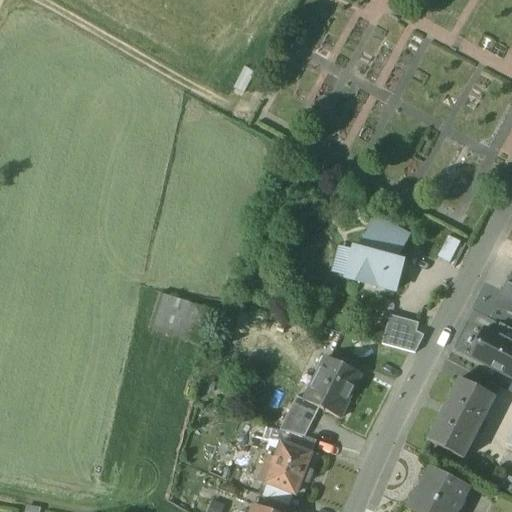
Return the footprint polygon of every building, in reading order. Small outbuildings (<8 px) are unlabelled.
[(233,89),(244,94),(255,73),(244,68),(233,89)] [(377,286),(396,291),(404,264),(396,262),(408,239),(380,223),(370,240),(364,237),(357,251),(352,250),(344,277),(359,281),(357,284),(359,285),(362,278),(375,285),(373,288),(375,289),(377,286)] [(449,265),(460,243),(448,236),(437,258),(449,265)] [(511,277),(496,308),(508,314),(507,314),(511,316),(511,277)] [(147,331),(201,348),(212,312),(158,295),(147,331)] [(381,345),(414,354),(423,336),(416,332),(418,324),(389,316),(381,345)] [(511,345),(511,331),(499,325),(493,335),(511,345)] [(471,358),(505,376),(511,362),(511,345),(493,335),(485,331),(471,358)] [(318,409),(339,419),(348,402),(346,402),(360,375),(326,358),(304,401),(304,402),(318,409)] [(202,377),(197,393),(212,398),(217,381),(202,377)] [(427,442),(463,460),(494,399),(459,380),(427,442)] [(275,387),(265,407),(277,412),(286,393),(275,387)] [(285,433),(304,438),(318,409),(304,402),(304,401),(296,397),(279,431),(285,433)] [(511,426),(503,444),(511,448),(511,426)] [(280,446),(281,444),(285,433),(279,431),(265,427),(261,441),(280,446)] [(281,444),(310,456),(316,441),(304,438),(285,433),(281,444)] [(293,495),(295,495),(310,456),(281,444),(280,446),(273,463),(268,461),(260,481),(266,483),(265,484),(268,485),(293,495)] [(310,456),(295,495),(303,498),(318,458),(310,456)] [(407,509),(412,511),(449,511),(461,488),(467,492),(468,490),(429,470),(418,493),(416,492),(407,509)] [(263,497),(288,506),(293,495),(268,485),(263,497)] [(449,511),(456,511),(467,492),(461,488),(449,511)] [(263,497),(259,508),(268,511),(285,511),(288,506),(263,497)] [(211,502),(206,511),(221,511),(224,507),(211,502)]
